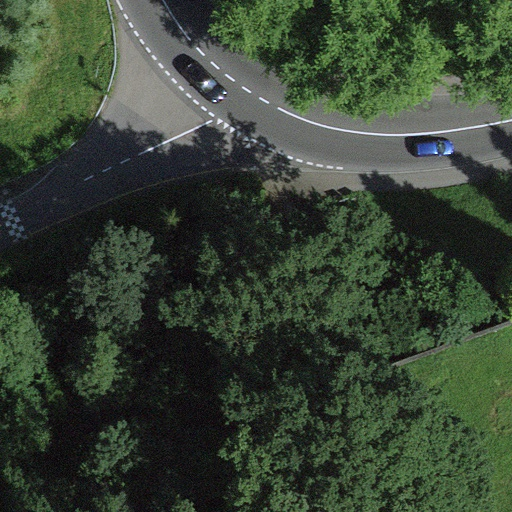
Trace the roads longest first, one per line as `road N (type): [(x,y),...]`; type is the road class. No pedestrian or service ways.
road 1 (residential): [(252,93),(164,145),(0,220)]
road 2 (secondary): [(511,120),(446,132),(359,133),(302,119),(252,93)]
road 3 (secondary): [(252,93),(189,40),(163,0)]
